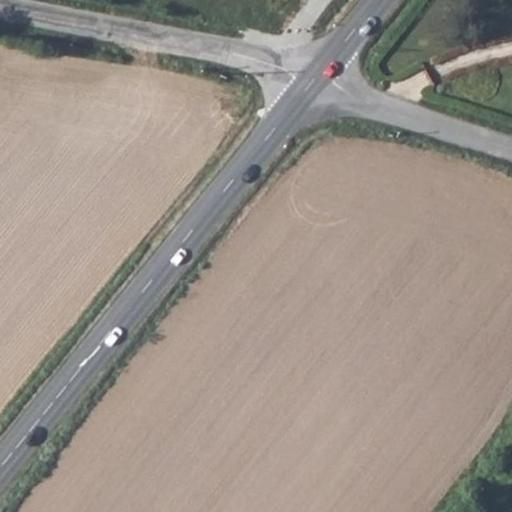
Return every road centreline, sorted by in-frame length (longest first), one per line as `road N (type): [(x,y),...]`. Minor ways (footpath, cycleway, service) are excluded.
road 1 (secondary): [(0,466),(310,80)]
road 2 (unclassified): [(310,80),(226,50),(0,6)]
road 3 (unclassified): [(511,145),(310,80)]
